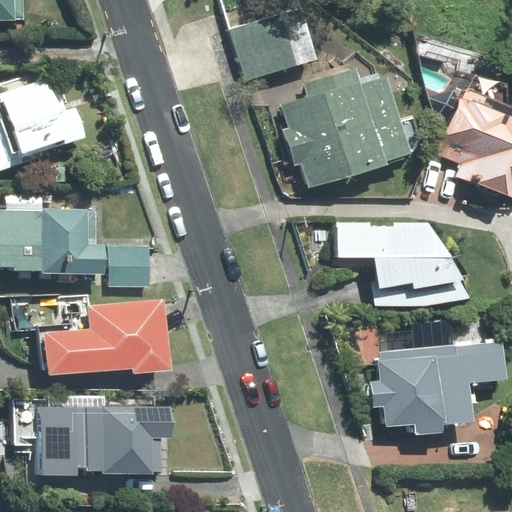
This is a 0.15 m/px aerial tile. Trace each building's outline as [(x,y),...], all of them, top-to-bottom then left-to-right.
[(0,0),(0,20),(13,20),(13,0),(0,0)] [(287,13),(225,32),(240,80),(302,61),(287,13)] [(370,81),(278,108),(301,186),(393,159),(370,81)] [(0,167),(14,163),(12,157),(69,140),(61,114),(55,116),(47,91),(39,93),(38,88),(0,99),(0,167)] [(511,186),(511,120),(459,96),(433,152),(458,163),(451,178),(505,203),(511,186)] [(94,219),(0,216),(0,274),(93,278),(94,219)] [(414,232),(332,231),(332,260),(361,260),(370,303),(454,303),(414,232)] [(155,373),(148,305),(82,311),(84,334),(33,339),(37,376),(120,368),(121,376),(155,373)] [(489,349),(376,358),(377,367),(364,369),(367,407),(380,406),(382,426),(403,424),(404,436),(426,434),(426,427),(457,425),(453,383),(492,380),(489,349)] [(169,403),(36,403),(36,473),(169,473),(169,403)]
